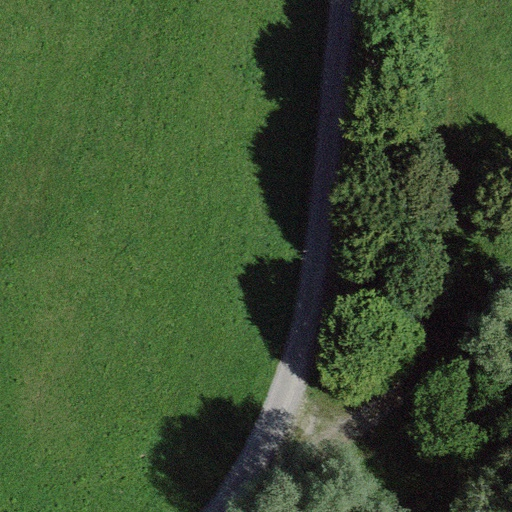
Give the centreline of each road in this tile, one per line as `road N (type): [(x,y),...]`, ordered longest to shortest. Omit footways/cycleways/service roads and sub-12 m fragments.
road 1 (track): [(346,0),(290,404),(229,511)]
road 2 (track): [(511,279),(371,412),(243,511)]
